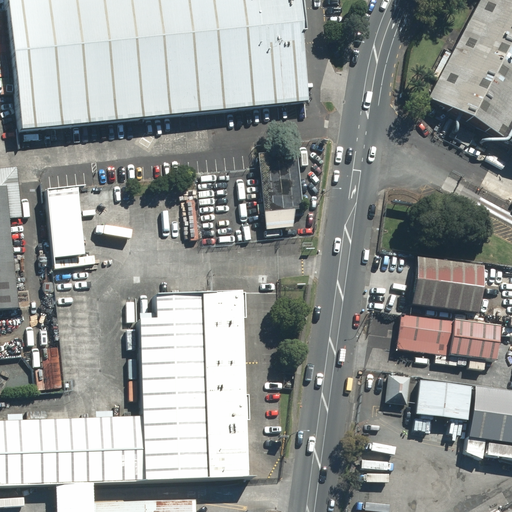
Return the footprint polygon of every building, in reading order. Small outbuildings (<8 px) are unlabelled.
[(2,0),(17,136),(301,106),(290,0),(2,0)] [(511,0),(467,0),(413,100),(496,145),(511,116),(511,0)] [(511,116),(496,145),(511,153),(511,116)] [(68,196),(38,199),(45,264),(75,261),(68,196)] [(0,197),(0,314),(15,313),(1,198),(0,197)] [(286,213),(256,215),(257,235),(287,234),(286,213)] [(402,310),(469,319),(475,270),(408,262),(405,287),(402,310)] [(0,424),(0,489),(238,482),(233,296),(145,298),(146,324),(129,325),(132,421),(0,424)] [(388,355),(487,367),(491,331),(393,319),(388,355)] [(382,378),(378,407),(401,410),(405,381),(382,378)] [(407,420),(458,427),(462,393),(411,386),(407,420)] [(458,443),(511,451),(511,398),(465,392),(461,418),(458,443)] [(13,511),(14,503),(0,503),(0,511),(13,511)] [(82,511),(186,511),(186,503),(83,506),(82,511)]
